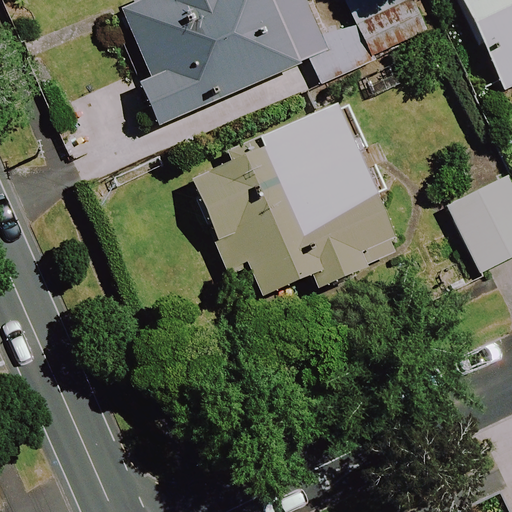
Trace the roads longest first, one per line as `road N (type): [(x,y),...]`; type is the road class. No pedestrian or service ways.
road 1 (residential): [(226,511),(511,377)]
road 2 (tertiary): [(112,511),(0,257)]
